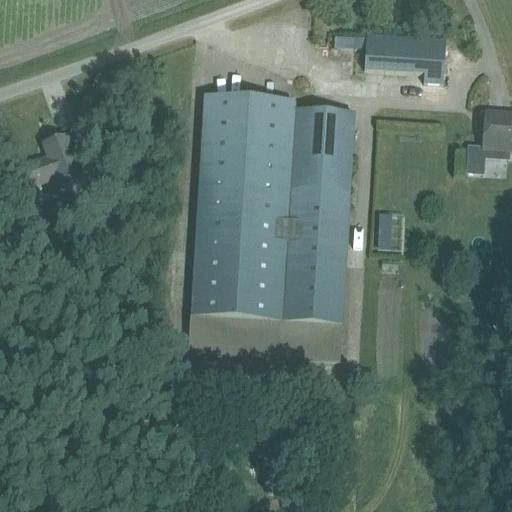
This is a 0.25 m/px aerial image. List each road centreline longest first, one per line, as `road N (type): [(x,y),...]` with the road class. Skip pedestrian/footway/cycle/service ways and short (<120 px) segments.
road 1 (unknown): [(192,19),(379,101),(431,107),(449,101),(486,64),(490,43),(473,0)]
road 2 (unclassified): [(0,92),(240,0)]
